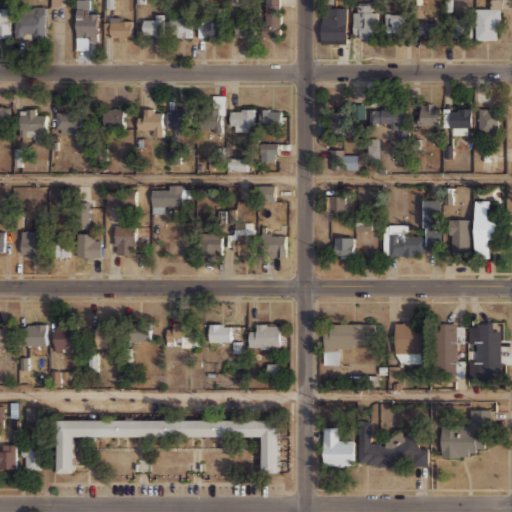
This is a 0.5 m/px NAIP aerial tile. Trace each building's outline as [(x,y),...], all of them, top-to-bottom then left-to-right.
[(76,0),(76,37),(98,37),(98,11),(87,11),(87,0),(76,0)] [(501,39),(501,0),(488,0),(488,7),(476,7),(476,39),(501,39)] [(377,3),(353,2),(353,38),(376,38),(377,3)] [(45,38),(45,6),(23,6),(23,15),(14,15),(14,50),(24,50),(24,38),(45,38)] [(10,7),(0,7),(0,37),(10,37),(10,7)] [(320,42),(347,42),(347,7),(320,7),(320,42)] [(402,12),(383,12),(383,33),(402,33),(402,12)] [(263,36),(281,36),(281,13),(263,13),(263,36)] [(164,36),(164,14),(144,14),(144,36),(164,36)] [(191,37),(191,17),(169,17),(169,37),(191,37)] [(131,37),(131,18),(103,18),(103,37),(131,37)] [(198,18),(198,37),(221,37),(221,18),(198,18)] [(452,18),(452,37),(471,37),(471,18),(452,18)] [(439,21),(419,21),(419,37),(439,37),(439,21)] [(235,35),(250,37),(251,25),(237,23),(235,35)] [(10,105),(0,105),(0,121),(10,121),(10,105)] [(441,105),(418,105),(418,125),(441,125),(441,105)] [(103,129),(125,129),(125,107),(103,107),(103,129)] [(163,131),(163,107),(138,107),(138,131),(163,131)] [(254,107),(230,107),(230,131),(254,131),(254,107)] [(471,107),(449,107),(449,134),(471,134),(471,107)] [(186,108),(166,108),(166,128),(186,128),(186,108)] [(407,108),(370,108),(370,127),(406,127),(407,108)] [(46,109),(19,109),(19,137),(46,137),(46,109)] [(221,109),(202,109),(202,131),(221,131),(221,109)] [(260,126),(281,126),(281,109),(260,109),(260,126)] [(56,133),(80,133),(80,110),(56,110),(56,133)] [(329,111),(329,134),(353,134),(353,111),(329,111)] [(498,112),(478,112),(478,133),(498,133),(498,112)] [(380,163),(380,139),(368,139),(367,163),(380,163)] [(268,160),(276,159),(275,150),(267,151),(268,160)] [(358,169),(358,150),(330,150),(330,169),(358,169)] [(227,157),(227,171),(246,171),(246,157),(227,157)] [(152,212),(164,212),(164,205),(182,205),(182,184),(152,184),(152,212)] [(274,201),(275,184),(259,184),(259,200),(274,201)] [(136,207),(137,191),(108,190),(107,206),(136,207)] [(325,192),(325,211),(345,211),(345,192),(325,192)] [(423,198),(423,235),(405,235),(405,224),(383,224),(383,256),(423,255),(423,245),(441,245),(441,198),(423,198)] [(474,254),(491,254),(491,238),(499,238),(499,218),(490,218),(490,199),(475,199),(474,254)] [(356,231),(372,230),(372,217),(356,217),(356,231)] [(449,252),(469,252),(469,218),(449,218),(449,252)] [(136,227),(114,227),(114,255),(136,255),(136,227)] [(21,254),(41,254),(41,229),(21,229),(21,254)] [(70,233),(53,233),(53,256),(70,256),(70,233)] [(77,258),(101,258),(101,233),(77,233),(77,258)] [(234,233),(234,254),(253,254),(253,233),(234,233)] [(287,233),(262,233),(262,256),(287,256),(287,233)] [(201,256),(221,256),(221,235),(201,235),(201,256)] [(355,256),(355,235),(334,235),(334,256),(355,256)] [(457,322),(435,321),(435,378),(463,378),(464,365),(456,365),(457,322)] [(282,348),(282,322),(257,322),(257,329),(249,329),(249,348),(282,348)] [(323,364),(339,364),(339,347),(375,346),(375,322),(323,323),(323,364)] [(394,322),(394,363),(425,363),(425,322),(394,322)] [(501,378),(501,331),(492,331),(492,322),(469,322),(469,343),(479,343),(479,357),(468,357),(468,378),(501,378)] [(26,345),(46,345),(46,323),(26,323),(26,345)] [(150,323),(128,323),(128,341),(150,341),(150,323)] [(0,324),(0,343),(13,343),(13,324),(0,324)] [(230,342),(230,324),(208,324),(208,342),(230,342)] [(95,325),(95,350),(117,350),(117,325),(95,325)] [(78,326),(54,326),(54,351),(78,351),(78,326)] [(194,346),(194,326),(166,326),(166,346),(194,346)] [(98,352),(89,351),(89,371),(98,371),(98,352)] [(51,386),(62,387),(62,371),(52,371),(51,386)] [(38,407),(25,409),(26,420),(40,419),(38,407)] [(441,426),(441,457),(476,457),(476,446),(490,446),(490,408),(471,408),(471,426),(441,426)] [(74,436),(74,472),(58,472),(58,419),(280,419),(280,472),(263,472),(263,435),(74,436)] [(429,444),(420,445),(420,436),(372,437),(372,420),(358,420),(359,466),(429,465),(429,444)] [(323,465),(355,465),(355,438),(342,438),(342,427),(323,427),(323,465)] [(16,443),(0,443),(0,468),(16,468),(16,443)] [(22,469),(43,469),(43,444),(22,444),(22,469)]
